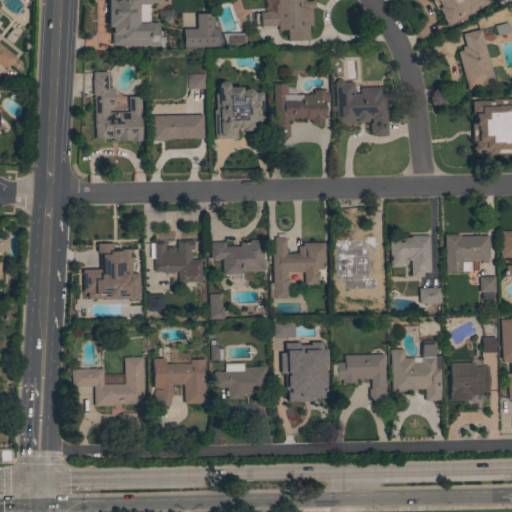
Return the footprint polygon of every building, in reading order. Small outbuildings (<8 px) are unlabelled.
[(110,46),(110,27),(106,27),(106,0),(162,0),(162,3),(148,3),(148,23),(158,23),(158,46),(110,46)] [(314,8),(310,8),(311,26),(307,26),(308,40),(287,41),(286,30),(277,31),(277,25),(260,26),(259,12),(275,11),(274,5),(276,4),(275,0),(303,0),(304,1),(313,1),(314,8)] [(446,26),(436,9),(431,1),(432,0),(484,0),(486,3),(446,26)] [(183,49),(183,46),(182,47),(182,29),(195,29),(195,14),(211,14),(223,49),(183,49)] [(507,23),(509,33),(496,36),(494,26),(507,23)] [(493,83),(466,90),(456,52),(462,50),(461,47),(464,46),(461,34),(479,29),(493,83)] [(221,33),(242,33),(242,47),(225,47),(221,33)] [(0,45),(15,57),(5,69),(0,64),(0,45)] [(94,126),(93,126),(93,122),(94,122),(93,95),(91,95),(91,79),(92,79),(92,72),(107,72),(107,88),(112,88),(113,106),(108,106),(108,113),(128,112),(127,97),(139,97),(140,115),(139,115),(140,141),(129,142),(129,140),(117,141),(117,142),(111,142),(111,139),(94,139),(94,126)] [(202,75),(184,76),(184,90),(203,90),(202,75)] [(336,80),(341,79),(342,81),(343,83),(352,82),(353,94),(359,94),(358,88),(379,87),(380,93),(385,93),(386,124),(385,124),(386,136),(382,136),(382,137),(370,137),(370,132),(369,133),(368,123),(370,123),(370,118),(366,119),(366,122),(356,122),(356,119),(353,119),(353,123),(334,123),(334,112),(330,112),(330,106),(334,106),(333,83),(334,83),(334,82),(336,80)] [(219,82),(225,82),(227,84),(228,87),(240,87),(241,92),(243,89),(249,89),(251,92),(253,92),(253,93),(261,93),(262,121),(255,122),(255,123),(251,123),(252,131),(241,131),(241,128),(235,129),(235,139),(213,140),(212,110),(215,110),(214,94),(217,94),(216,84),(219,82)] [(286,95),(312,95),(312,90),(323,90),(323,93),(328,93),(328,102),(323,103),(324,119),(321,119),(321,123),(309,123),(309,120),(305,120),(305,118),(291,118),(291,120),(289,120),(289,119),(286,119),(286,125),(288,125),(288,137),(274,137),(274,112),(273,112),(272,84),(285,84),(286,95)] [(491,101),(491,99),(511,99),(511,155),(508,155),(508,154),(486,155),(486,152),(483,152),(483,154),(479,154),(479,152),(478,152),(477,153),(475,154),(474,154),(473,153),(472,152),(471,151),(471,148),(472,147),(472,146),(474,145),(474,142),(471,142),(471,135),(470,135),(470,124),(473,124),(473,114),(471,114),(471,111),(470,101),(491,101)] [(165,141),(150,141),(149,116),(201,115),(202,138),(165,139),(165,141)] [(511,258),(499,258),(498,231),(511,231),(511,258)] [(428,273),(422,273),(422,277),(409,277),(409,260),(407,260),(407,258),(401,258),(401,267),(389,267),(388,238),(410,238),(410,236),(428,235),(428,273)] [(487,236),(487,259),(486,259),(487,263),(480,263),(480,260),(468,261),(468,262),(461,263),(461,272),(444,272),(443,235),(458,235),(459,236),(487,236)] [(333,237),(352,237),(352,245),(376,245),(376,266),(354,266),(354,277),(341,277),(341,266),(333,267),(333,237)] [(298,254),(298,250),(302,250),(302,243),(323,243),(323,261),(324,261),(324,267),(323,267),(322,270),(316,270),(316,273),(317,273),(317,279),(316,279),(316,284),(303,284),(302,271),(285,271),(285,280),(284,281),(285,299),(272,299),(271,239),(277,239),(278,240),(280,241),(282,242),(286,241),(288,254),(298,254)] [(242,271),(242,274),(221,275),(221,259),(209,259),(209,243),(224,242),(224,247),(238,246),(238,243),(248,242),(248,241),(261,240),(262,271),(242,271)] [(164,242),(164,251),(166,250),(165,247),(173,247),(173,250),(176,250),(176,241),(192,241),(192,249),(188,250),(188,252),(190,252),(190,260),(199,260),(200,282),(176,283),(176,272),(172,272),(172,273),(162,274),(162,272),(153,272),(153,258),(149,259),(149,244),(153,244),(153,242),(164,242)] [(136,285),(117,286),(117,272),(121,272),(121,269),(112,269),(112,270),(101,271),(101,286),(86,286),(86,273),(90,273),(90,268),(92,268),(91,249),(99,248),(99,246),(121,246),(121,242),(131,242),(131,259),(136,259),(136,285)] [(493,277),(494,292),(492,292),(492,299),(480,300),(480,293),(478,293),(477,277),(493,277)] [(438,288),(439,303),(429,303),(429,306),(423,306),(423,304),(417,304),(417,288),(438,288)] [(383,291),(383,306),(382,306),(382,311),(368,311),(368,307),(365,307),(365,291),(383,291)] [(163,311),(146,312),(146,295),(163,294),(163,311)] [(207,294),(219,294),(219,308),(222,308),(222,319),(207,319),(207,294)] [(499,320),(508,319),(508,317),(511,317),(511,399),(507,399),(506,384),(510,383),(509,363),(502,363),(501,360),(500,360),(499,320)] [(271,339),(291,338),(291,321),(270,322),(271,339)] [(288,358),(270,358),(269,336),(273,336),(273,335),(287,334),(287,344),(288,344),(288,358)] [(486,337),(486,335),(492,335),(492,337),(494,337),(494,353),(480,353),(480,338),(486,337)] [(389,350),(402,349),(402,358),(420,358),(420,345),(421,345),(421,341),(432,341),(432,345),(433,345),(433,356),(439,356),(439,369),(438,369),(439,401),(423,401),(423,389),(413,389),(413,391),(390,392),(389,350)] [(217,349),(221,349),(221,360),(209,361),(208,345),(214,345),(214,347),(217,346),(217,349)] [(383,354),(384,401),(367,402),(367,389),(369,389),(369,379),(354,379),(354,385),(352,385),(352,383),(344,383),(343,378),(331,378),(330,365),(335,365),(335,363),(343,362),(342,355),(383,354)] [(142,404),(114,404),(114,406),(93,406),(92,386),(70,387),(70,369),(102,369),(102,385),(123,385),(122,357),(141,357),(142,404)] [(167,407),(150,402),(154,389),(160,391),(161,389),(152,389),(151,359),(163,358),(163,364),(189,363),(188,360),(203,360),(203,368),(201,368),(202,379),(203,379),(204,403),(182,404),(182,385),(171,385),(171,393),(167,407)] [(472,363),(472,367),(479,367),(479,366),(486,366),(487,392),(481,392),(481,395),(469,395),(469,400),(448,401),(448,393),(448,363),(472,363)] [(223,372),(223,364),(242,364),(242,367),(264,367),(264,394),(241,394),(241,399),(226,399),(226,388),(212,388),(212,372),(223,372)] [(326,376),(326,404),(312,404),(312,399),(286,400),(286,394),(278,394),(278,382),(286,382),(286,379),(292,378),(292,377),(326,376)] [(0,449),(11,449),(11,464),(0,464),(0,449)]
